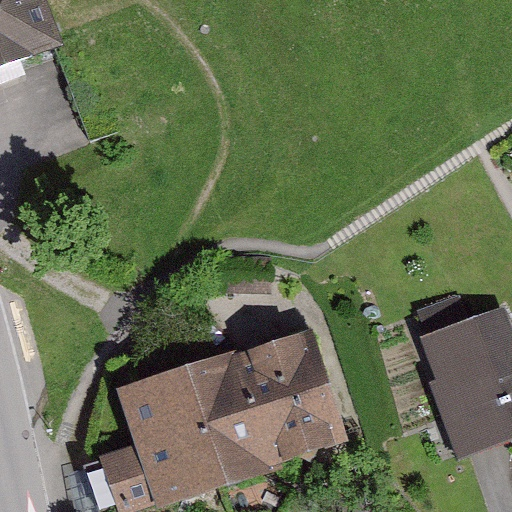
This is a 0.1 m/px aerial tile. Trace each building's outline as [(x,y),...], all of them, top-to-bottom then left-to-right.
[(0,0),(0,89),(65,68),(42,0),(0,0)] [(511,341),(502,312),(413,342),(454,464),(511,444),(511,341)] [(307,350),(248,369),(281,469),(340,449),(307,350)] [(248,369),(189,389),(222,488),(281,469),(248,369)] [(189,389),(124,410),(140,461),(86,478),(97,511),(150,511),(222,488),(189,389)]
